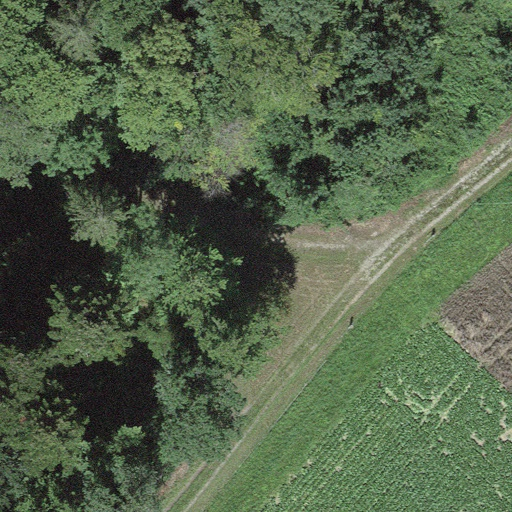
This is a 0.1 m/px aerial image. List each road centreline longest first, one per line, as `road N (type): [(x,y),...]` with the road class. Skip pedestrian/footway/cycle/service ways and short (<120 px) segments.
road 1 (track): [(511,162),(337,311),(214,466)]
road 2 (track): [(0,133),(174,211),(337,311)]
